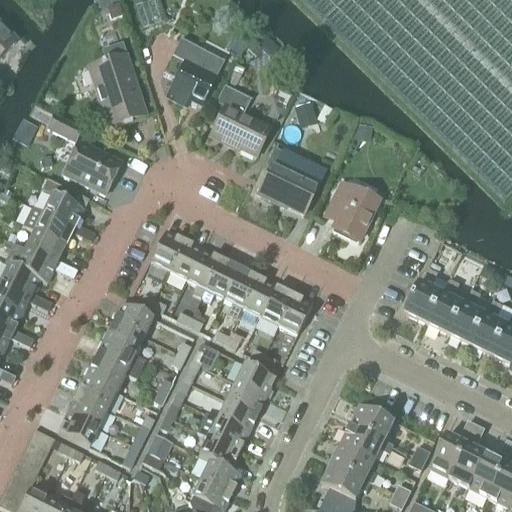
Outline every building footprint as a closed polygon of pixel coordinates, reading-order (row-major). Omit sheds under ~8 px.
[(511,197),(511,0),(299,0),(505,204),(511,197)] [(118,8),(112,10),(109,16),(111,23),(122,19),(118,8)] [(0,60),(16,45),(0,28),(0,60)] [(278,53),(263,37),(247,52),(255,61),(262,54),(269,61),(278,53)] [(201,110),(216,81),(224,65),(180,43),(163,76),(176,83),(167,100),(186,110),(189,104),(201,110)] [(107,65),(88,71),(107,132),(146,120),(126,59),(122,47),(103,54),(107,65)] [(255,161),(270,132),(242,118),(250,103),(223,90),(215,106),(224,111),(210,138),(255,161)] [(311,108),(294,112),(300,132),(316,128),(311,108)] [(74,146),(81,132),(54,119),(47,132),(74,146)] [(105,198),(120,167),(78,147),(63,178),(105,198)] [(270,171),(258,196),(303,218),(317,189),(326,172),(284,152),(283,155),(276,151),(267,170),(270,171)] [(46,183),(40,194),(51,199),(43,217),(74,232),(76,228),(83,214),(72,208),(77,198),(46,183)] [(358,245),(377,205),(340,187),(330,208),(342,214),(332,232),(358,245)] [(31,211),(22,230),(34,235),(65,251),(72,236),(81,241),(85,233),(76,228),(74,232),(43,217),(31,211)] [(85,233),(81,241),(91,246),(93,242),(95,238),(85,233)] [(34,235),(25,253),(56,269),(58,265),(65,251),(34,235)] [(168,276),(184,245),(165,235),(149,267),(168,276)] [(187,285),(202,254),(184,245),(168,276),(187,285)] [(13,248),(4,265),(9,268),(16,271),(15,272),(40,284),(39,284),(47,288),(54,273),(63,278),(67,270),(58,265),(56,269),(25,253),(13,248)] [(202,254),(187,285),(196,290),(193,297),(201,302),(220,263),(202,254)] [(223,303),(239,272),(220,263),(201,302),(210,306),(214,299),(223,303)] [(9,268),(0,284),(0,286),(31,302),(33,298),(39,284),(40,284),(15,272),(16,271),(9,268)] [(67,270),(63,278),(73,282),(75,278),(77,274),(67,270)] [(485,281),(491,279),(494,275),(485,270),(480,278),(485,281)] [(239,272),(223,303),(232,308),(227,318),(234,322),(240,312),(242,312),(257,281),(239,272)] [(428,329),(443,297),(431,292),(438,278),(429,273),(422,287),(421,286),(405,318),(428,329)] [(260,321),(275,290),(257,281),(242,312),(260,321)] [(443,297),(428,329),(449,339),(465,308),(453,302),(460,288),(450,283),(443,297)] [(0,286),(0,309),(21,320),(29,306),(38,310),(42,303),(33,298),(31,302),(0,286)] [(278,330),(293,299),(275,290),(260,321),(278,330)] [(465,308),(449,339),(471,350),(477,337),(486,319),(474,313),(481,299),(472,294),(465,308)] [(150,313),(154,304),(143,298),(139,307),(150,313)] [(293,299),(278,330),(297,340),(312,308),(293,299)] [(42,303),(38,310),(48,315),(50,311),(52,307),(42,303)] [(154,304),(150,313),(162,318),(166,310),(154,304)] [(486,319),(477,337),(471,350),(492,361),(508,329),(496,324),(503,309),(493,305),(486,319)] [(121,307),(112,326),(143,341),(153,323),(128,310),(121,307)] [(0,332),(12,338),(14,334),(21,320),(0,309),(0,332)] [(187,330),(191,322),(180,317),(176,325),(187,330)] [(511,320),(508,329),(492,361),(511,370),(511,320)] [(191,322),(187,330),(198,336),(203,328),(191,322)] [(112,326),(103,344),(134,360),(134,359),(143,341),(112,326)] [(0,332),(0,354),(3,357),(10,342),(20,347),(24,339),(14,334),(12,338),(0,332)] [(223,349),(227,340),(216,335),(212,343),(223,349)] [(20,347),(29,352),(31,348),(33,344),(24,339),(20,347)] [(227,340),(223,349),(235,354),(239,346),(227,340)] [(103,344),(94,362),(125,378),(125,379),(136,384),(146,365),(134,359),(134,360),(103,344)] [(176,358),(185,362),(190,351),(182,346),(176,358)] [(260,367),(264,358),(254,353),(249,362),(260,367)] [(197,354),(192,366),(201,370),(206,359),(197,354)] [(179,374),(185,362),(176,358),(171,369),(179,374)] [(264,358),(260,367),(271,373),(275,364),(264,358)] [(94,362),(85,381),(116,396),(125,379),(125,378),(94,362)] [(192,388),(201,370),(192,366),(183,384),(192,388)] [(244,368),(234,387),(266,402),(275,383),(244,368)] [(6,375),(2,383),(11,388),(13,384),(15,380),(6,375)] [(85,381),(76,399),(107,415),(116,396),(85,381)] [(158,394),(166,399),(172,387),(164,383),(158,394)] [(186,400),(192,388),(183,384),(177,395),(186,400)] [(234,387),(225,405),(257,420),(266,402),(234,387)] [(161,410),(166,399),(158,394),(153,406),(161,410)] [(76,399),(67,417),(98,433),(107,415),(76,399)] [(217,422),(216,423),(248,439),(257,420),(225,405),(217,422)] [(351,428),(385,445),(395,426),(360,408),(351,428)] [(170,409),(164,420),(173,425),(179,413),(178,413),(170,409)] [(205,416),(195,435),(207,442),(238,457),(248,439),(216,423),(217,422),(205,416)] [(67,417),(57,436),(58,436),(89,452),(98,433),(67,417)] [(146,420),(140,431),(148,435),(154,424),(146,420)] [(164,420),(159,431),(168,436),(173,425),(164,420)] [(470,442),(477,429),(468,425),(461,438),(470,442)] [(375,465),(385,445),(351,428),(341,448),(375,465)] [(477,429),(470,442),(478,447),(485,433),(477,429)] [(134,443),(133,446),(141,450),(143,447),(148,435),(140,431),(134,443)] [(34,433),(28,444),(49,455),(55,444),(34,433)] [(163,465),(172,447),(155,439),(146,456),(147,457),(163,465)] [(450,483),(467,448),(447,439),(430,473),(450,483)] [(198,460),(209,466),(209,465),(229,475),(230,475),(238,457),(207,442),(198,460)] [(28,444),(23,455),(44,466),(49,455),(28,444)] [(489,502),(511,454),(511,446),(507,444),(497,463),(486,458),(469,492),(489,502)] [(68,461),(72,452),(61,447),(57,456),(68,461)] [(341,448),(331,467),(366,484),(375,465),(341,448)] [(469,492),(486,458),(467,448),(450,483),(469,492)] [(139,453),(131,449),(122,469),(130,473),(139,453)] [(413,459),(426,466),(430,457),(418,450),(413,459)] [(72,452),(68,461),(79,467),(84,458),(72,452)] [(511,454),(489,502),(509,511),(509,510),(511,510),(511,454)] [(23,455),(18,466),(39,476),(44,466),(23,455)] [(143,466),(159,474),(163,465),(147,457),(143,466)] [(421,475),(426,466),(413,459),(409,469),(421,475)] [(105,479),(109,471),(98,465),(94,474),(105,479)] [(209,466),(200,483),(231,499),(240,481),(240,480),(230,475),(229,475),(209,465),(209,466)] [(18,466),(12,477),(33,487),(39,476),(18,466)] [(320,511),(355,511),(356,504),(366,484),(331,467),(322,487),(330,491),(320,511)] [(109,471),(105,479),(116,485),(121,477),(109,471)] [(145,489),(149,481),(137,475),(133,483),(145,489)] [(12,477),(2,498),(22,508),(28,495),(29,495),(33,487),(12,477)] [(200,483),(190,502),(192,503),(198,511),(224,511),(231,499),(200,483)] [(394,498),(407,504),(411,495),(399,489),(394,498)] [(19,511),(43,511),(47,504),(29,495),(28,495),(22,508),(19,511)] [(65,511),(87,511),(80,508),(81,507),(78,506),(82,499),(75,496),(71,502),(70,504),(70,505),(66,511),(65,511)] [(2,498),(0,501),(0,510),(3,511),(19,511),(22,508),(2,498)] [(399,511),(402,511),(407,504),(394,498),(390,507),(399,511)] [(47,504),(43,511),(65,511),(66,511),(70,505),(70,504),(60,499),(56,508),(47,504)] [(187,510),(182,511),(198,511),(192,503),(187,510)]
